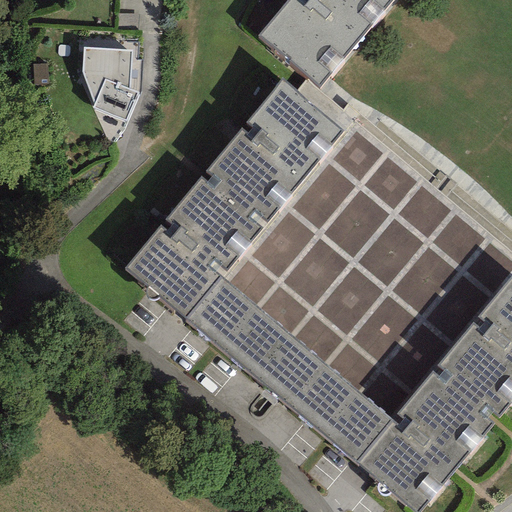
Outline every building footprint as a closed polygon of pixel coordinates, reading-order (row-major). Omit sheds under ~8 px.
[(287,0),(257,35),(319,87),(393,0),(287,0)] [(130,51),(82,48),(81,72),(94,104),(92,108),(126,123),(139,93),(127,89),(130,51)] [(48,65),(31,65),(31,86),(48,86),(48,65)] [(342,132),(280,80),(124,270),(414,511),(420,511),(511,401),(511,275),(390,419),(221,278),(342,132)] [(121,134),(126,123),(92,108),(107,140),(114,144),(121,134)]
